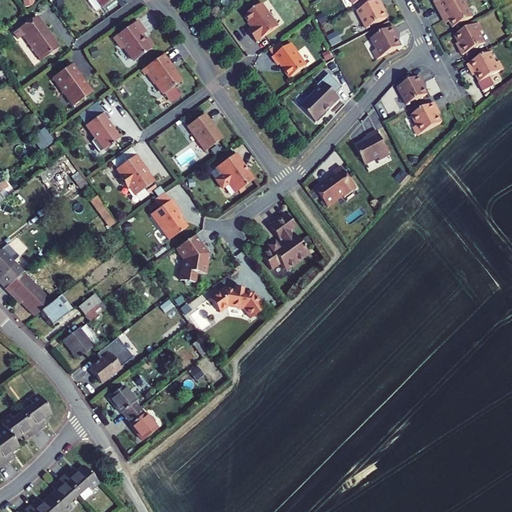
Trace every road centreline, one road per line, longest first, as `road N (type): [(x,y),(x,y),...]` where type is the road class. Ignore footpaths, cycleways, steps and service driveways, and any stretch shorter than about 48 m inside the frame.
road 1 (residential): [(286,186),(393,71),(430,52)]
road 2 (residential): [(0,317),(86,415)]
road 3 (residential): [(213,87),(286,186)]
